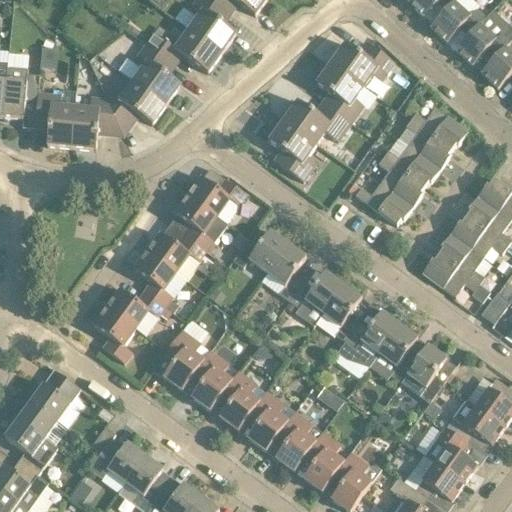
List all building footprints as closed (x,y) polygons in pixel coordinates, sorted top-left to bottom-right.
[(198,21),(189,34),(222,58),(237,38),(218,24),(225,14),(205,0),(200,0),(189,15),(198,21)] [(205,0),(225,14),(232,4),(255,20),(269,0),(205,0)] [(413,0),(408,7),(425,21),(437,7),(446,15),(447,15),(454,7),(460,0),(413,0)] [(460,33),(469,41),(480,30),(486,23),(477,14),(470,21),(454,7),(447,15),(446,15),(431,32),(447,47),(460,33)] [(486,56),(495,64),(505,52),(511,45),(502,37),(496,44),(480,30),(469,41),(456,55),(473,70),(486,56)] [(208,78),(222,58),(189,34),(180,46),(172,40),(167,47),(154,38),(146,49),(169,65),(176,55),(208,78)] [(331,68),(364,92),(373,80),(382,86),(395,67),(372,51),(364,62),(345,48),(331,68)] [(142,73),(133,85),(166,109),(181,89),(162,75),(169,65),(146,49),(133,67),(142,73)] [(58,70),(59,53),(45,52),(44,69),(58,70)] [(511,58),(505,52),(495,64),(482,78),(498,93),(511,79),(511,58)] [(364,92),(331,68),(316,88),(335,102),(328,112),(351,129),(364,110),(355,104),(364,92)] [(25,106),(38,107),(38,98),(40,80),(27,79),(26,86),(6,84),(3,122),(24,124),(25,106)] [(152,129),(166,109),(133,85),(124,97),(116,91),(107,104),(120,134),(133,116),(152,129)] [(38,98),(38,107),(36,126),(49,127),(47,150),(72,152),(75,112),(60,110),(61,100),(38,98)] [(90,113),(75,112),(72,152),(96,155),(98,131),(120,134),(107,104),(91,102),(90,113)] [(351,129),(328,112),(321,122),(298,106),(284,125),(317,149),(325,137),(338,147),(351,129)] [(416,118),(411,125),(452,155),(457,149),(458,151),(468,137),(436,113),(426,125),(416,118)] [(308,162),(317,149),(284,125),(269,146),(288,159),(280,170),(303,186),(317,168),(308,162)] [(448,161),(452,155),(411,125),(406,132),(416,139),(408,151),(440,175),(450,162),(448,161)] [(389,156),(384,163),(425,192),(429,187),(431,188),(440,175),(408,151),(399,163),(389,156)] [(389,177),(380,189),(413,213),(423,200),(421,198),(425,192),(384,163),(379,170),(389,177)] [(201,182),(188,200),(217,222),(218,221),(230,204),(239,210),(247,200),(226,185),(219,195),(201,182)] [(478,202),(511,226),(511,224),(511,197),(494,184),(489,190),(487,189),(478,202)] [(404,226),(413,213),(380,189),(372,201),(362,193),(356,201),(397,231),(402,224),(404,226)] [(192,231),(185,241),(206,256),(213,246),(214,246),(227,228),(218,221),(217,222),(188,200),(175,219),(192,231)] [(511,244),(502,238),(511,226),(478,202),(468,215),(470,216),(466,222),(507,252),(511,245),(511,244)] [(460,227),(451,239),(483,263),(492,252),(502,259),(507,252),(466,222),(462,228),(460,227)] [(288,249),(270,235),(258,252),(248,245),(233,266),(243,273),(249,265),(267,278),(288,249)] [(148,256),(177,278),(190,260),(198,266),(206,256),(185,241),(178,251),(161,238),(148,256)] [(475,275),(483,263),(451,239),(441,252),(443,254),(439,259),(480,289),(485,283),(475,275)] [(288,249),(267,278),(285,291),(279,299),(289,306),(304,286),(294,279),(306,262),(288,249)] [(152,287),(144,297),(165,312),(173,302),(164,295),(177,278),(148,256),(134,275),(152,287)] [(491,297),(480,289),(439,259),(434,265),(433,264),(423,278),(455,302),(465,289),(475,296),(472,300),(483,308),(491,297)] [(304,286),(289,306),(299,314),(305,305),(323,318),(344,289),(326,276),(314,293),(304,286)] [(344,289),(323,318),(323,319),(316,328),(334,341),(335,340),(345,347),(360,326),(350,319),(362,302),(344,289)] [(120,294),(107,312),(136,334),(149,316),(158,322),(165,312),(144,297),(137,307),(120,294)] [(497,298),(481,320),(494,330),(510,307),(497,298)] [(136,334),(107,312),(94,330),(111,343),(104,353),(124,368),(132,358),(123,351),(136,334)] [(400,330),(382,317),(370,333),(360,326),(345,347),(337,358),(347,365),(370,372),(379,359),(400,330)] [(406,359),(418,343),(400,330),(379,359),(397,372),(391,380),(401,388),(416,367),(406,359)] [(196,377),(211,356),(182,336),(167,356),(177,363),(164,382),(183,395),(196,377)] [(435,380),(447,364),(428,350),(416,367),(401,388),(429,408),(444,387),(435,380)] [(210,415),(223,397),(232,385),(222,378),(229,369),(211,356),(196,377),(205,384),(192,402),(210,415)] [(54,375),(44,388),(31,406),(58,426),(81,395),(54,375)] [(238,436),(251,418),(260,406),(250,399),(257,390),(238,377),(232,385),(223,397),(233,404),(220,422),(238,436)] [(496,383),(476,411),(475,412),(505,433),(511,422),(511,409),(500,402),(508,392),(496,383)] [(266,456),(279,438),(288,426),(278,419),(285,410),(266,397),(260,406),(251,418),(261,424),(248,443),(266,456)] [(475,412),(476,411),(467,405),(454,423),(447,433),(467,448),(474,438),(492,451),(505,433),(475,412)] [(58,426),(31,406),(18,424),(45,444),(58,426)] [(294,477),(307,458),(316,446),(306,439),(313,430),(294,417),(288,426),(279,438),(289,445),(276,463),(294,477)] [(45,444),(18,424),(5,442),(25,457),(18,466),(38,480),(58,453),(45,444)] [(101,458),(117,437),(107,429),(91,451),(101,458)] [(446,433),(426,461),(464,489),(478,471),(460,458),(467,448),(447,433),(447,434),(446,433)] [(322,497),(335,479),(344,467),(334,460),(341,451),(322,438),(316,446),(307,458),(317,465),(304,484),(322,497)] [(108,475),(126,488),(145,461),(127,448),(122,455),(110,447),(90,474),(103,483),(108,475)] [(350,458),(344,467),(335,479),(345,486),(332,504),(342,511),(354,511),(372,487),(362,480),(369,471),(350,458)] [(145,461),(126,488),(154,508),(168,489),(158,482),(163,474),(145,461)] [(451,507),(464,489),(426,461),(425,462),(435,468),(415,495),(398,483),(397,483),(427,504),(434,495),(451,507)] [(38,480),(18,466),(12,475),(4,470),(0,475),(0,494),(23,511),(31,511),(49,488),(38,480)] [(389,511),(421,511),(427,504),(397,483),(390,494),(398,501),(389,511)] [(193,511),(201,502),(183,488),(178,496),(168,489),(154,508),(150,511),(193,511)] [(23,511),(0,494),(0,511),(23,511)] [(215,511),(201,502),(193,511),(215,511)]
